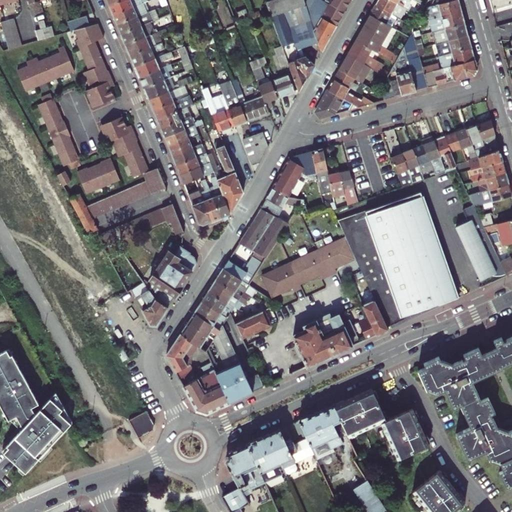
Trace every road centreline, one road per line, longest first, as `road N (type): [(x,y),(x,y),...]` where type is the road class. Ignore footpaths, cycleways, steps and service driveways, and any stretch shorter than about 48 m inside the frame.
road 1 (residential): [(217,253),(189,231),(95,0)]
road 2 (track): [(0,109),(95,284),(120,302)]
road 3 (residential): [(292,130),(319,132),(495,83)]
road 4 (tertiary): [(389,345),(235,416),(199,424)]
road 5 (tertiary): [(212,451),(237,430),(396,360)]
road 6 (residential): [(181,423),(151,355),(217,253)]
road 7 (residential): [(396,360),(445,455),(487,511)]
road 8 (residential): [(292,130),(364,0)]
road 9 (residential): [(217,253),(292,130)]
